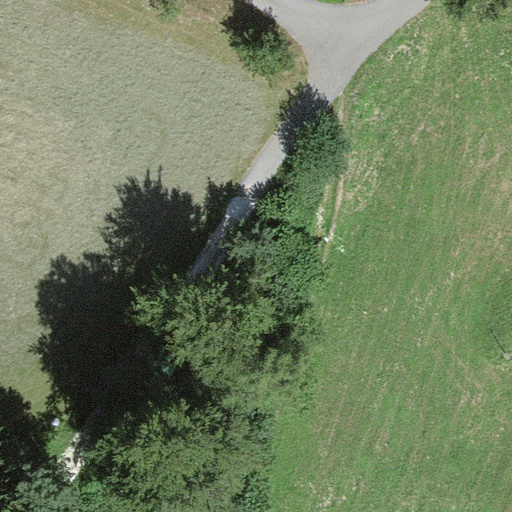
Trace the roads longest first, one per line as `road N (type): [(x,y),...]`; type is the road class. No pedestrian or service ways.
road 1 (track): [(45,511),(354,41)]
road 2 (track): [(413,0),(354,41),(263,0)]
